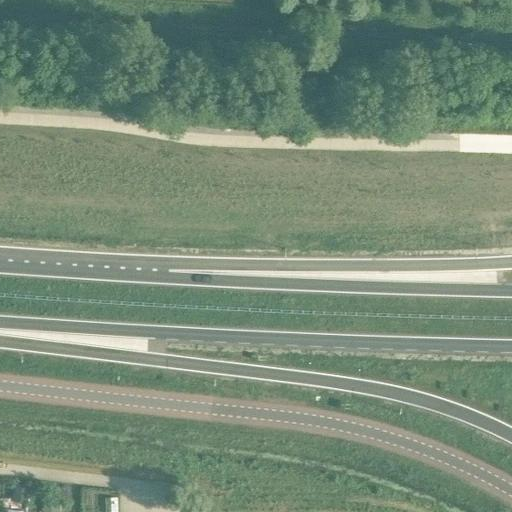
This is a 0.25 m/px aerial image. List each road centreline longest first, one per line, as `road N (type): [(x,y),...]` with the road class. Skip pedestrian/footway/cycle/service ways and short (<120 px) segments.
road 1 (unclassified): [(0,385),(354,428),(511,492)]
road 2 (trunk): [(0,334),(343,382),(511,434)]
road 3 (trunk): [(0,322),(511,346)]
road 4 (trunk): [(511,262),(168,278)]
road 5 (trunk): [(511,290),(168,278)]
road 6 (trunk): [(168,278),(0,267)]
